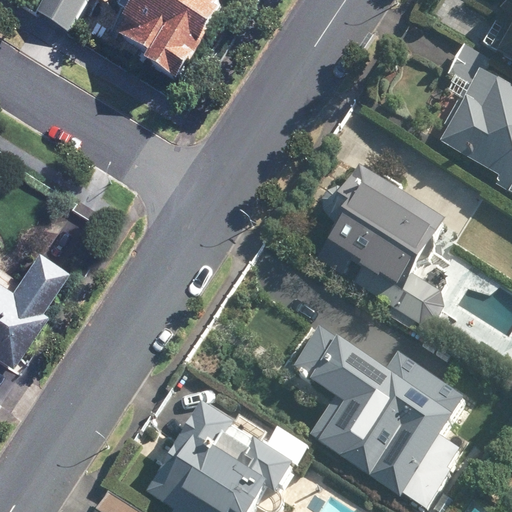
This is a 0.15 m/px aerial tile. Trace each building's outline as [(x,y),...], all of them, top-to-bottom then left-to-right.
[(92,0),(46,0),(36,17),(70,37),(92,0)] [(146,67),(141,75),(179,99),(228,23),(192,0),(123,0),(120,6),(135,16),(114,47),(146,67)] [(511,0),(497,0),(511,8),(511,0)] [(511,32),(506,29),(488,61),(511,75),(511,32)] [(511,100),(482,83),(490,70),(462,54),(447,81),(475,97),(444,151),(501,183),(495,193),(511,202),(511,100)] [(445,300),(413,279),(445,231),(360,175),(338,208),(350,215),(322,257),(388,301),(383,309),(422,334),(445,300)] [(0,367),(11,374),(42,325),(35,320),(59,280),(27,260),(12,284),(0,276),(0,367)] [(430,511),(464,464),(442,449),(468,412),(400,365),(388,382),(323,338),(296,377),(336,405),(309,445),(401,509),(405,503),(418,511),(430,511)] [(259,511),(267,500),(278,508),(298,478),(201,416),(144,505),(154,511),(259,511)] [(134,511),(111,496),(100,511),(134,511)]
